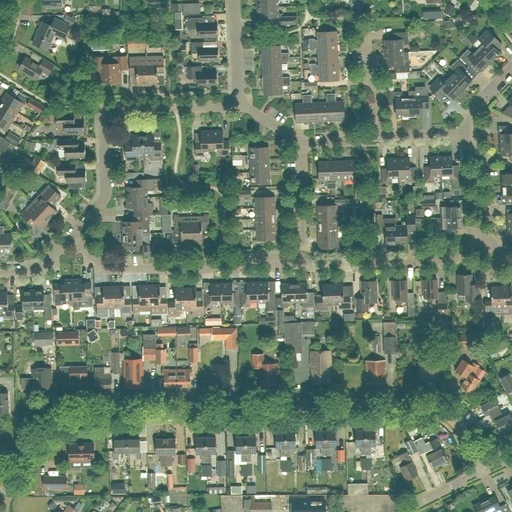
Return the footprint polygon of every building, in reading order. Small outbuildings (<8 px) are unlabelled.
[(182,4),(183,14),(191,14),(191,3),(182,4)] [(278,7),(257,7),(257,18),(268,18),(268,25),(297,24),(297,16),(293,17),(293,18),(286,18),(286,17),(282,17),(282,13),(278,13),(278,7)] [(66,15),(64,20),(73,24),(76,17),(72,16),(72,18),(66,15)] [(190,19),(185,19),(185,29),(198,29),(198,37),(218,36),(217,23),(215,23),(202,24),(202,18),(190,18),(190,19)] [(54,35),(64,39),(70,26),(55,19),(51,26),(42,22),(32,44),(47,50),(54,35)] [(445,29),(454,27),(453,25),(449,20),(444,21),(445,29)] [(479,38),(484,43),(478,49),(491,62),(500,53),(494,48),(500,42),(487,30),(479,38)] [(309,45),(337,43),(337,31),(317,32),(317,40),(315,41),(315,39),(309,39),(309,45)] [(385,53),(403,52),(402,45),(408,45),(408,32),(393,33),(393,40),(384,40),(385,53)] [(218,60),(218,47),(203,48),(203,42),(191,42),(191,54),(199,53),(199,61),(218,60)] [(337,43),(309,45),(309,51),(315,50),(315,48),(317,48),(318,57),(338,56),(337,43)] [(289,53),(280,53),(280,45),(261,46),(262,54),(259,54),(260,59),(289,57),(289,53)] [(491,62),(478,49),(473,55),(467,50),(460,58),(468,66),(472,62),(481,71),(491,62)] [(403,52),(385,53),(385,66),(395,66),(395,73),(409,72),(409,59),(403,60),(403,52)] [(110,63),(110,82),(121,82),(121,70),(127,70),(127,56),(116,56),(116,57),(109,57),(109,63),(110,63)] [(338,56),(318,57),(318,65),(316,65),(316,64),(310,64),(310,69),(338,68),(338,56)] [(18,66),(19,68),(18,69),(29,76),(29,77),(35,81),(41,71),(48,75),(54,65),(44,59),(40,66),(26,57),(22,63),(19,63),(18,64),(18,66)] [(110,63),(109,63),(103,64),(103,57),(93,57),(93,71),(99,71),(100,83),(110,82),(110,63)] [(147,85),(146,63),(140,63),(140,57),(129,58),(130,71),(136,70),(137,86),(147,85)] [(146,63),(147,85),(158,85),(157,70),(164,70),(163,57),(153,57),(153,63),(146,63)] [(281,70),(281,62),(289,62),(289,57),(260,59),(260,63),(262,63),(263,71),(281,70)] [(450,78),(462,90),(471,81),(462,72),(466,68),(458,59),(450,67),(455,72),(450,78)] [(217,85),(217,72),(202,72),(202,66),(187,67),(187,79),(197,79),(198,85),(217,85)] [(338,68),(310,69),(311,75),(316,75),(316,73),(318,73),(319,82),(339,81),(338,68)] [(281,77),(281,70),(263,71),(263,78),(261,78),(261,83),(290,82),(290,77),(281,77)] [(438,97),(444,91),(453,100),(462,90),(450,78),(444,83),(439,78),(430,87),(431,90),(438,97)] [(290,86),(290,82),(261,83),(261,87),(263,87),(264,95),(282,94),(282,86),(290,86)] [(415,91),(408,91),(409,116),(422,116),(422,108),(428,108),(428,94),(425,86),(415,87),(415,91)] [(408,91),(388,92),(389,104),(396,104),(396,117),(409,116),(408,91)] [(1,102),(18,113),(24,104),(6,93),(1,102)] [(335,93),(331,94),(332,123),(337,123),(336,121),(344,120),(343,101),(336,102),(335,93)] [(319,103),(320,121),(327,121),(328,123),(332,123),(331,94),(326,94),(327,102),(319,103)] [(302,95),(302,103),(295,104),(296,123),(304,122),(304,124),(308,124),(307,95),(302,95)] [(320,121),(319,103),(311,103),(311,95),(307,95),(308,124),(313,124),(313,122),(320,121)] [(40,113),(43,108),(31,100),(28,106),(40,113)] [(18,113),(1,102),(0,102),(0,113),(13,122),(18,113)] [(13,122),(0,113),(0,127),(6,131),(13,122)] [(84,133),(84,120),(75,120),(74,114),(55,115),(56,125),(64,125),(65,133),(84,133)] [(500,145),(511,144),(511,127),(509,127),(509,133),(499,134),(500,145)] [(212,151),(212,131),(201,131),(201,142),(195,142),(195,156),(204,156),(204,151),(212,151)] [(212,131),(212,151),(220,151),(221,155),(230,155),(229,141),(223,141),(223,131),(212,131)] [(10,132),(6,138),(17,145),(21,139),(10,132)] [(143,156),(143,135),(132,135),(132,145),(125,146),(126,161),(137,160),(137,156),(143,156)] [(143,135),(143,156),(150,156),(150,160),(161,159),(161,144),(154,145),(153,135),(143,135)] [(0,155),(2,157),(6,150),(10,142),(0,136),(0,155)] [(65,146),(65,149),(65,158),(85,158),(85,145),(72,145),(72,139),(58,140),(58,146),(65,146)] [(511,144),(500,145),(500,156),(510,155),(510,161),(511,161),(511,144)] [(250,160),(269,160),(268,147),(250,148),(250,160)] [(20,164),(27,168),(32,161),(24,156),(20,164)] [(441,176),(441,156),(430,156),(430,166),(424,167),(425,181),(434,181),(433,176),(441,176)] [(441,156),(441,176),(450,176),(450,180),(459,180),(458,165),(452,165),(452,156),(441,156)] [(398,158),(399,178),(407,177),(407,182),(416,182),(416,167),(410,167),(409,157),(398,158)] [(399,178),(398,158),(387,158),(387,168),(381,168),(382,183),(391,183),(391,178),(399,178)] [(4,166),(9,169),(12,163),(7,160),(4,166)] [(250,172),(269,172),(269,160),(250,160),(250,172)] [(343,180),(342,161),(331,162),(331,180),(343,180)] [(342,161),(343,180),(355,180),(355,161),(342,161)] [(331,180),(331,162),(318,162),(319,181),(331,180)] [(57,164),(57,171),(57,175),(66,175),(66,183),(86,182),(85,170),(71,170),(71,164),(57,164)] [(501,185),(511,184),(511,167),(510,167),(511,173),(501,174),(501,185)] [(269,172),(250,172),(251,184),(269,184),(269,172)] [(137,187),(126,187),(126,198),(147,197),(147,191),(151,191),(154,191),(154,179),(151,179),(136,179),(137,187)] [(511,184),(501,185),(502,196),(511,195),(511,201),(511,184)] [(34,205),(50,220),(57,212),(52,207),(61,197),(48,185),(36,198),(39,200),(34,205)] [(255,208),(275,207),(275,196),(255,197),(255,208)] [(147,197),(126,198),(127,208),(137,208),(137,215),(149,215),(152,215),(152,203),(148,203),(147,197)] [(0,203),(0,207),(6,211),(10,203),(3,199),(0,203)] [(50,220),(34,205),(30,210),(27,207),(20,215),(31,225),(35,221),(42,228),(50,220)] [(317,217),(337,216),(337,205),(335,205),(317,205),(317,217)] [(460,206),(441,207),(442,218),(461,217),(460,206)] [(275,207),(255,208),(255,219),(275,218),(275,207)] [(203,216),(191,216),(192,244),(202,244),(202,229),(209,229),(209,214),(203,214),(203,216)] [(377,231),(385,230),(386,245),(397,245),(396,226),(395,218),(382,219),(382,214),(376,215),(377,231)] [(135,221),(122,222),(123,234),(150,233),(149,215),(137,215),(134,215),(135,221)] [(178,215),(174,215),(174,217),(174,230),(181,230),(181,244),(192,244),(191,216),(178,216),(178,215)] [(396,226),(397,245),(408,244),(407,230),(415,229),(415,215),(406,216),(406,225),(396,226)] [(318,227),(338,227),(337,216),(317,217),(318,227)] [(436,229),(435,229),(435,235),(447,234),(447,228),(461,228),(461,217),(442,218),(436,218),(436,229)] [(275,218),(255,219),(256,229),(276,229),(275,218)] [(3,226),(0,226),(0,255),(4,255),(4,253),(12,253),(12,234),(4,235),(3,226)] [(318,238),(338,237),(338,227),(318,227),(318,238)] [(276,229),(256,229),(256,240),(276,240),(276,229)] [(150,233),(123,234),(123,246),(135,245),(135,251),(152,251),(152,245),(150,245),(150,233)] [(338,237),(318,238),(318,249),(338,248),(338,237)] [(479,301),(479,284),(471,284),(471,274),(457,275),(457,294),(466,294),(466,301),(479,301)] [(64,283),(54,284),(54,297),(54,305),(62,305),(62,300),(68,300),(69,305),(74,305),(73,279),(64,279),(64,283)] [(81,279),(73,279),(74,305),(74,309),(79,309),(78,300),(86,300),(92,299),(91,282),(81,283),(81,279)] [(437,298),(438,306),(438,316),(448,315),(446,305),(447,305),(444,292),(437,292),(437,279),(423,280),(423,299),(437,298)] [(393,300),(407,299),(407,307),(414,306),(413,293),(407,293),(407,280),(392,280),(393,300)] [(257,282),(258,302),(266,301),(266,306),(275,306),(275,291),(269,291),(268,281),(257,282)] [(377,302),(376,281),(361,281),(362,298),(356,299),(356,310),(368,310),(368,302),(377,302)] [(221,283),(222,303),(230,303),(230,307),(239,307),(239,292),(233,292),(232,282),(221,283)] [(258,302),(257,282),(246,282),(246,292),(240,292),(241,307),(250,307),(250,302),(258,302)] [(333,305),(333,282),(332,282),(332,284),(322,284),(322,297),(316,297),(316,310),(327,310),(327,305),(333,305)] [(333,282),(333,305),(339,305),(339,309),(350,309),(350,296),(343,296),(343,282),(333,282)] [(222,303),(221,283),(210,283),(210,293),(204,293),(205,308),(214,308),(214,303),(222,303)] [(294,284),(295,301),(302,301),(302,307),(314,307),(314,292),(307,292),(307,283),(294,284)] [(295,301),(294,284),(281,284),(282,308),(288,308),(288,302),(295,301)] [(133,299),(133,314),(150,313),(149,285),(139,285),(139,299),(133,299)] [(160,298),(160,285),(149,285),(150,313),(167,313),(167,298),(160,298)] [(103,300),(97,300),(97,317),(108,317),(108,309),(114,309),(113,286),(103,286),(103,300)] [(124,286),(113,286),(114,309),(120,308),(121,317),(131,316),(131,299),(124,299),(124,286)] [(502,309),(501,286),(491,287),(491,300),(484,300),(485,315),(496,315),(496,309),(502,309)] [(501,286),(502,309),(508,308),(508,314),(511,313),(511,298),(511,286),(501,286)] [(186,310),(185,288),(175,288),(175,302),(168,302),(169,317),(180,316),(180,311),(186,310)] [(185,288),(186,310),(192,310),(192,316),(203,316),(203,301),(196,301),(196,288),(185,288)] [(33,309),(33,290),(22,291),(22,305),(16,305),(17,319),(23,319),(23,310),(33,309)] [(33,290),(33,309),(44,309),(45,320),(52,320),(51,304),(44,304),(44,290),(33,290)] [(0,291),(0,314),(4,314),(4,318),(15,318),(14,305),(8,305),(7,291),(0,291)] [(87,320),(87,328),(95,328),(95,320),(87,320)] [(301,322),(295,322),(280,323),(280,332),(285,332),(286,353),(302,352),(301,322)] [(448,322),(437,322),(437,342),(449,342),(448,322)] [(166,327),(167,336),(176,335),(175,327),(166,327)] [(383,328),(383,337),(384,353),(396,353),(396,336),(395,336),(395,327),(383,328)] [(212,328),(212,340),(225,340),(225,349),(237,349),(237,328),(212,328)] [(89,338),(95,335),(92,330),(86,333),(89,338)] [(34,345),(54,344),(54,331),(33,332),(34,345)] [(70,332),(58,332),(58,341),(58,344),(78,344),(78,332),(70,332)] [(483,332),(477,334),(484,349),(490,346),(483,332)] [(451,334),(452,347),(473,346),(472,333),(451,334)] [(143,347),(143,360),(150,360),(150,364),(155,364),(155,360),(155,347),(155,339),(143,339),(143,347)] [(189,348),(189,362),(198,362),(198,347),(197,347),(197,343),(189,343),(189,348)] [(156,363),(166,363),(166,349),(155,349),(156,363)] [(310,351),(311,366),(312,366),(312,383),(330,383),(330,367),(331,367),(330,350),(310,351)] [(278,384),(277,363),(264,363),(263,354),(252,354),(252,367),(259,367),(259,385),(278,384)] [(457,369),(468,376),(461,386),(472,393),(480,380),(473,376),(481,363),(476,360),(474,363),(465,357),(457,369)] [(124,367),(125,388),(143,387),(142,366),(142,359),(134,359),(124,360),(124,367)] [(439,367),(439,359),(419,359),(419,367),(420,367),(421,381),(438,380),(438,367),(439,367)] [(386,368),(386,360),(365,361),(366,370),(367,369),(367,382),(385,382),(385,368),(386,368)] [(230,386),(229,364),(211,365),(212,386),(230,386)] [(87,366),(60,367),(61,380),(65,380),(65,389),(82,389),(81,378),(87,378),(87,366)] [(95,391),(111,391),(111,373),(104,373),(104,367),(94,367),(95,391)] [(33,391),(52,390),(51,368),(32,369),(33,391)] [(192,369),(177,370),(177,387),(191,387),(190,375),(192,375),(192,369)] [(177,370),(162,370),(162,376),(164,376),(164,387),(177,387),(177,370)] [(511,379),(509,374),(500,379),(507,394),(511,390),(511,379)] [(0,412),(9,413),(8,393),(0,393),(0,386),(0,412)] [(489,414),(492,412),(496,421),(495,421),(500,432),(511,426),(511,410),(508,412),(509,414),(503,417),(495,399),(484,404),(489,414)] [(366,454),(365,430),(356,430),(356,446),(362,446),(362,454),(366,454)] [(365,430),(366,454),(371,454),(371,446),(376,446),(375,430),(365,430)] [(327,455),(326,431),(316,431),(316,447),(322,447),(322,455),(327,455)] [(326,431),(327,455),(331,455),(331,447),(336,447),(336,431),(326,431)] [(286,456),(286,432),(276,432),(276,448),(281,448),(282,456),(286,456)] [(286,432),(286,456),(291,456),(291,448),(296,448),(296,432),(286,432)] [(246,464),(246,461),(247,461),(246,437),(236,437),(237,453),(242,453),(242,461),(241,461),(241,464),(241,475),(246,475),(246,464)] [(246,437),(247,461),(252,461),(251,453),(256,453),(256,437),(246,437)] [(422,437),(413,442),(417,451),(426,446),(422,437)] [(207,462),(206,438),(196,438),(196,454),(202,454),(202,462),(207,462)] [(206,438),(207,462),(211,462),(211,454),(216,454),(216,438),(206,438)] [(403,440),(404,442),(404,443),(410,455),(417,451),(411,439),(409,440),(408,438),(403,440)] [(127,452),(127,439),(114,440),(115,453),(113,453),(113,459),(119,459),(120,452),(127,452)] [(127,439),(127,452),(135,452),(137,459),(142,459),(142,452),(140,452),(140,439),(127,439)] [(166,466),(166,439),(156,439),(156,455),(161,455),(161,466),(166,466)] [(166,439),(166,466),(172,466),(172,455),(176,455),(176,439),(166,439)] [(446,460),(441,449),(440,450),(434,439),(427,443),(433,454),(427,457),(432,467),(446,460)] [(70,461),(94,460),(94,444),(69,444),(70,461)] [(316,449),(306,449),(306,465),(316,465),(316,449)] [(406,452),(399,455),(404,465),(400,467),(406,481),(418,475),(411,461),(411,462),(406,452)] [(266,473),(265,455),(258,455),(258,473),(266,473)] [(226,460),(217,460),(218,476),(226,476),(226,460)] [(172,474),(167,474),(168,488),(169,494),(186,493),(186,487),(173,487),(172,474)] [(67,489),(66,477),(44,477),(44,489),(67,489)] [(348,484),(348,495),(368,494),(367,483),(348,484)] [(74,494),(84,494),(84,485),(74,485),(74,494)] [(231,486),(231,494),(242,494),(242,486),(231,486)] [(291,511),(325,511),(325,500),(308,500),(308,497),(291,497),(291,494),(285,494),(285,500),(291,500),(291,511)] [(157,505),(157,495),(149,496),(150,505),(157,505)] [(481,504),(480,502),(473,506),(475,511),(502,511),(495,497),(481,504)] [(270,511),(271,501),(250,500),(250,511),(270,511)] [(48,507),(53,511),(57,506),(51,502),(48,507)]
